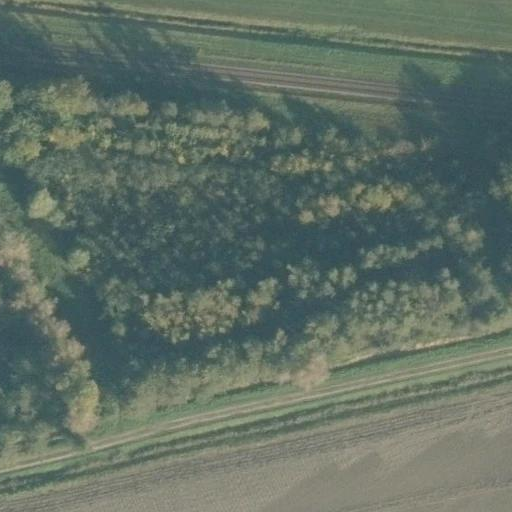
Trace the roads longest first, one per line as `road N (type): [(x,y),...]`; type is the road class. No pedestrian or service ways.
road 1 (track): [(121,442),(511,358)]
road 2 (track): [(0,467),(121,442)]
